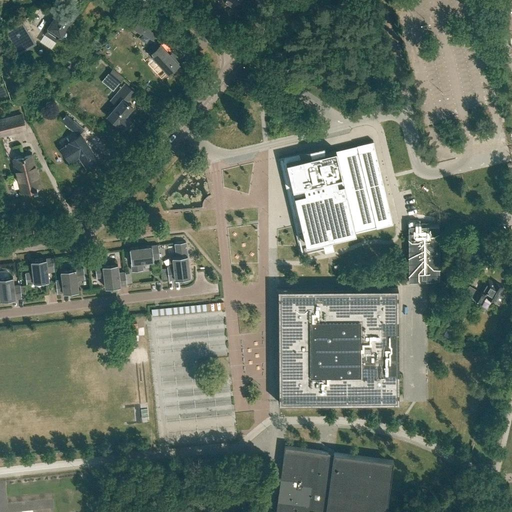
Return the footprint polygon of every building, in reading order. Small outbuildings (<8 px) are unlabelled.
[(75,13),(63,5),(59,11),(58,10),(57,11),(58,12),(45,33),(56,40),(75,13)] [(153,40),(161,28),(142,16),(133,29),(141,34),(142,33),(153,40)] [(36,43),(22,19),(5,30),(19,53),(36,43)] [(159,46),(155,42),(150,46),(154,50),(150,54),(168,73),(178,64),(177,64),(179,63),(171,54),(169,55),(160,45),(160,44),(159,46)] [(118,84),(124,78),(113,68),(107,75),(118,84)] [(110,100),(116,105),(107,115),(118,124),(119,123),(124,127),(130,120),(125,116),(132,107),(126,102),(134,92),(124,84),(110,100)] [(0,135),(25,129),(22,114),(0,119),(0,135)] [(78,135),(84,129),(73,120),(68,126),(78,135)] [(83,141),(80,137),(74,140),(77,145),(74,147),(71,142),(62,148),(69,159),(78,153),(86,165),(85,165),(86,166),(97,158),(96,158),(85,141),(85,140),(83,141)] [(331,238),(393,224),(373,141),(325,152),(323,146),(301,151),(296,153),(279,157),(280,162),(293,215),(298,214),(306,244),(322,240),(324,248),(327,247),(333,246),(331,238)] [(40,187),(32,155),(13,159),(14,166),(12,166),(14,175),(16,174),(21,192),(40,187)] [(408,281),(427,281),(439,281),(439,256),(439,225),(408,226),(408,281)] [(168,280),(175,279),(190,277),(185,241),(174,243),(176,256),(172,257),(173,266),(167,267),(168,280)] [(132,271),(143,269),(142,262),(153,260),(153,259),(159,258),(158,245),(129,248),(132,271)] [(26,283),(49,281),(47,272),(54,271),(52,258),(31,260),(32,272),(25,273),(26,283)] [(118,273),(117,263),(95,266),(96,277),(104,276),(105,287),(126,285),(125,272),(118,273)] [(57,293),(78,291),(77,279),(84,278),(83,268),(60,270),(62,280),(55,280),(57,293)] [(13,285),(12,276),(0,277),(0,299),(0,300),(22,298),(20,285),(13,285)] [(502,286),(494,281),(493,282),(488,279),(480,292),(477,290),(472,297),(480,302),(484,295),(499,304),(503,297),(498,294),(502,286)] [(80,296),(97,292),(95,282),(78,285),(80,296)] [(396,375),(396,288),(397,288),(397,287),(277,288),(277,289),(279,289),(280,401),(278,401),(278,402),(398,401),(398,400),(396,400),(396,393),(402,393),(402,375),(396,375)] [(433,310),(436,309),(439,308),(443,307),(441,300),(431,303),(433,310)] [(224,309),(223,302),(151,309),(152,317),(224,309)] [(449,338),(453,331),(447,328),(443,335),(449,338)] [(155,383),(158,418),(229,412),(227,377),(155,383)] [(284,445),(275,511),(385,511),(393,459),(284,445)]
